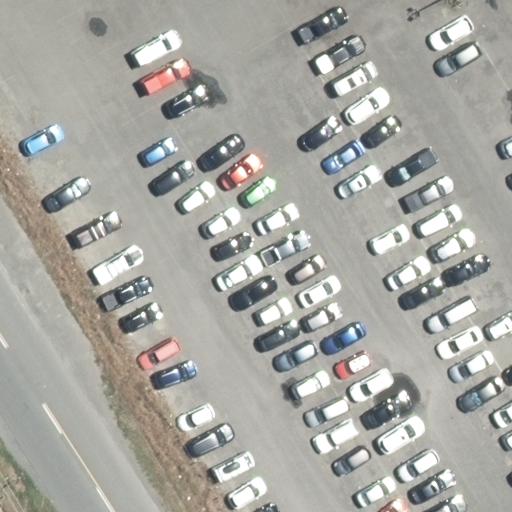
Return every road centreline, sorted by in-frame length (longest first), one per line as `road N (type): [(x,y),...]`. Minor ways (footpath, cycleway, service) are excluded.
road 1 (unknown): [(319,511),(132,189),(134,143),(163,98),(241,59)]
road 2 (unknown): [(241,59),(504,511)]
road 3 (unknown): [(399,0),(511,200)]
road 4 (tertiary): [(107,511),(0,341)]
road 5 (unknown): [(241,59),(359,0)]
